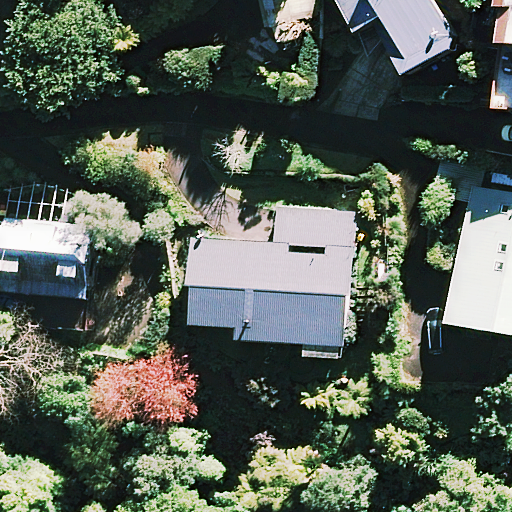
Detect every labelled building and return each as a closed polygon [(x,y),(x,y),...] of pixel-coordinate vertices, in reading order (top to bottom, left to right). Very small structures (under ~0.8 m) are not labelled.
[(459,43),(433,0),(337,0),(356,32),(373,22),(405,75),(459,43)] [(511,0),(498,0),(496,41),(505,42),(500,110),(511,111),(511,0)] [(449,322),(511,333),(511,193),(478,188),(481,175),(440,168),(435,195),(471,202),(449,322)] [(344,359),(357,214),(281,207),(278,247),(199,240),(191,323),(239,327),(237,339),(306,345),(305,355),(344,359)] [(87,329),(93,226),(1,221),(0,243),(0,291),(40,294),(38,327),(87,329)]
